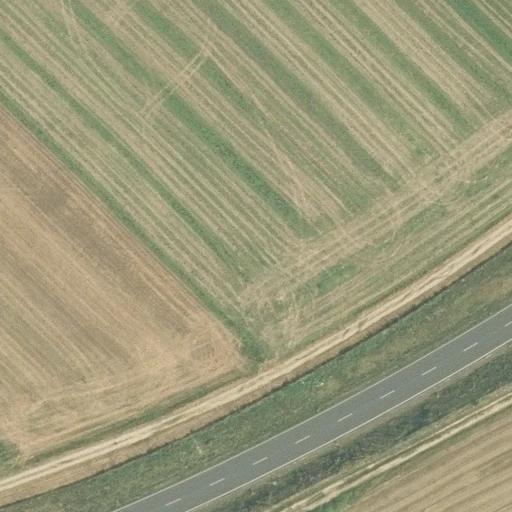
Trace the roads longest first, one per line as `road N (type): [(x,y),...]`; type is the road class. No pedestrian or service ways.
road 1 (track): [(511,224),(418,291),(176,425),(0,487)]
road 2 (primary): [(147,511),(342,421),(511,322)]
road 3 (track): [(511,392),(279,511)]
